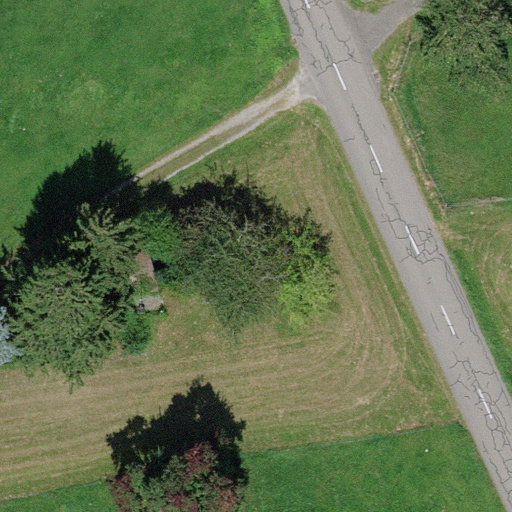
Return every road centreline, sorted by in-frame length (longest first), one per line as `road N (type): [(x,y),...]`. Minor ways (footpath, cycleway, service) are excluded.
road 1 (track): [(0,287),(76,227),(246,132),(421,0)]
road 2 (tertiary): [(308,0),(511,457)]
